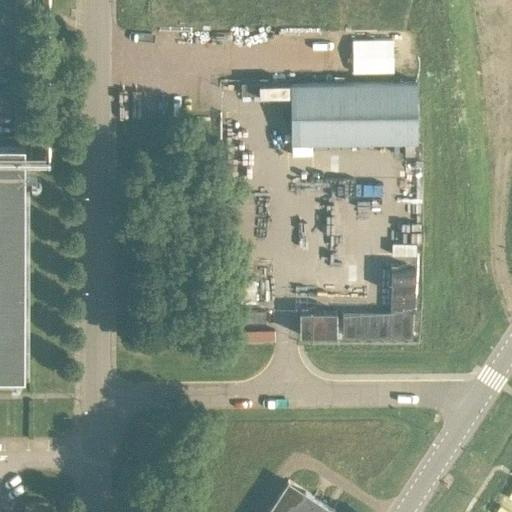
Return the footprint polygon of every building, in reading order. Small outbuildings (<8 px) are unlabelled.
[(418,137),(418,79),(292,79),(292,137),(418,137)] [(0,377),(25,378),(25,145),(0,144),(0,377)] [(300,341),(335,341),(335,316),(300,317),(300,341)] [(245,345),(273,344),(273,332),(245,333),(245,345)] [(333,511),(335,510),(320,500),(309,492),(296,511),(333,511)]
